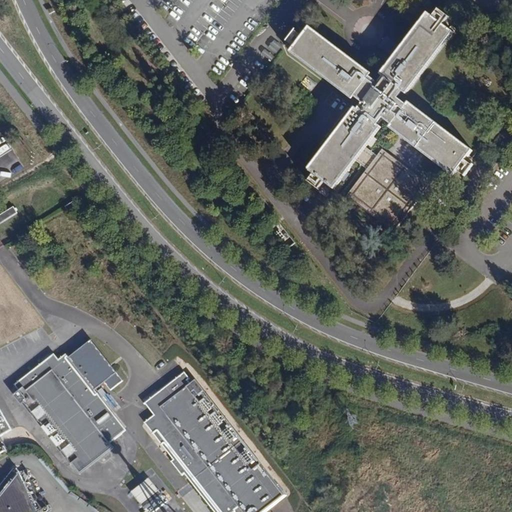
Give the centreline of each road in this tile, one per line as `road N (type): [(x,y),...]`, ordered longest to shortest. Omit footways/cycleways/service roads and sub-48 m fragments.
road 1 (secondary): [(511,388),(356,339),(214,255),(77,99),(22,0)]
road 2 (secondary): [(0,54),(195,277),(245,317),(341,368),(511,418)]
road 3 (unknown): [(479,167),(383,302),(325,221)]
road 4 (unknown): [(325,221),(262,135),(254,108),(264,52),(301,0)]
road 5 (unclassified): [(511,177),(462,238),(482,265),(496,268),(511,255)]
